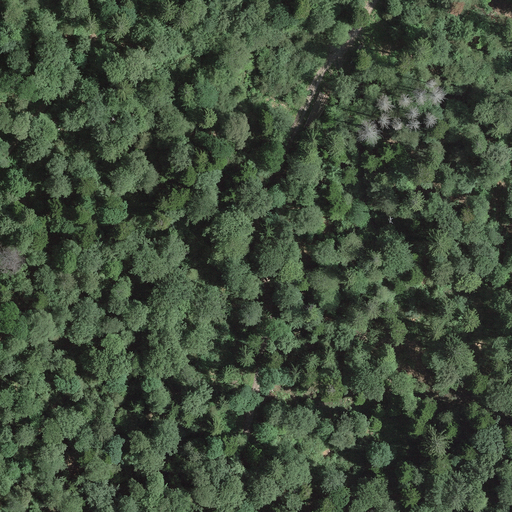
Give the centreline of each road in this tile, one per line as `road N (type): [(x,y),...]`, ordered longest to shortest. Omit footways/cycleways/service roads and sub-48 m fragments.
road 1 (track): [(375,0),(263,185),(252,231),(267,320),(227,511)]
road 2 (track): [(0,162),(114,0)]
